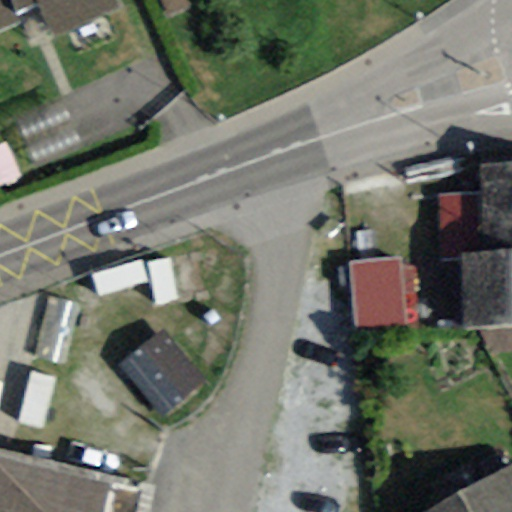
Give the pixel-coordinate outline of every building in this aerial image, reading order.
[(53,39),(120,10),(115,0),(0,0),(0,27),(14,22),(10,13),(37,1),(53,39)] [(203,0),(160,0),(168,16),(203,0)] [(36,168),(83,147),(62,99),(15,120),(36,168)] [(0,188),(22,178),(5,142),(0,144),(0,188)] [(466,328),(511,326),(511,164),(480,166),(480,195),(481,252),(462,253),(463,262),(466,328)] [(439,198),(444,263),(463,262),(462,253),(481,252),(480,195),(439,198)] [(406,328),(401,259),(348,263),(354,332),(406,328)] [(207,387),(162,330),(121,362),(166,419),(207,387)] [(142,511),(149,482),(0,450),(0,511),(142,511)] [(511,511),(511,468),(433,511),(511,511)]
